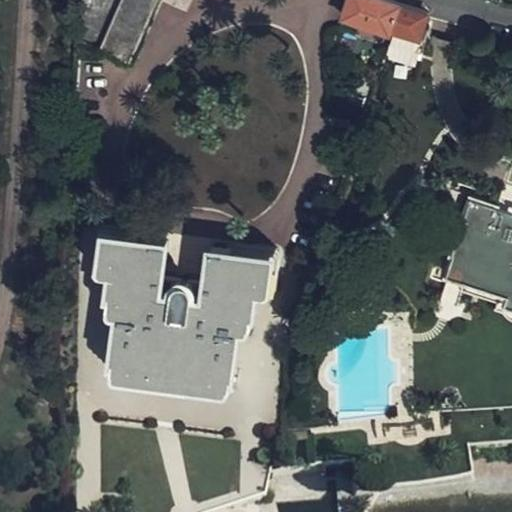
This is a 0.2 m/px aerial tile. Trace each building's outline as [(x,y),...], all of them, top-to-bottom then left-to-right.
[(120,0),(100,45),(130,58),(156,0),(120,0)] [(401,2),(397,0),(348,0),(344,14),(391,32),(401,2)] [(401,2),(391,32),(425,42),(432,18),(429,10),(401,2)] [(391,32),(389,37),(424,48),(425,42),(391,32)] [(497,206),(511,211),(511,201),(499,197),(497,206)] [(511,306),(511,211),(497,206),(472,198),(466,216),(461,229),(445,274),(469,282),(504,294),(501,303),(511,306)] [(444,222),(461,229),(466,216),(449,210),(444,222)] [(161,387),(181,389),(184,366),(193,368),(192,374),(216,376),(216,368),(235,371),(242,306),(254,308),(258,270),(271,271),(273,248),(212,243),(207,277),(162,272),(166,238),(106,230),(103,253),(115,255),(111,291),(114,292),(121,293),(114,358),(131,360),(130,367),(155,370),(156,363),(164,364),(161,387)] [(466,290),(497,301),(501,303),(504,294),(469,282),(466,290)] [(511,306),(501,303),(497,301),(493,308),(501,311),(504,317),(509,321),(511,321),(511,306)]
